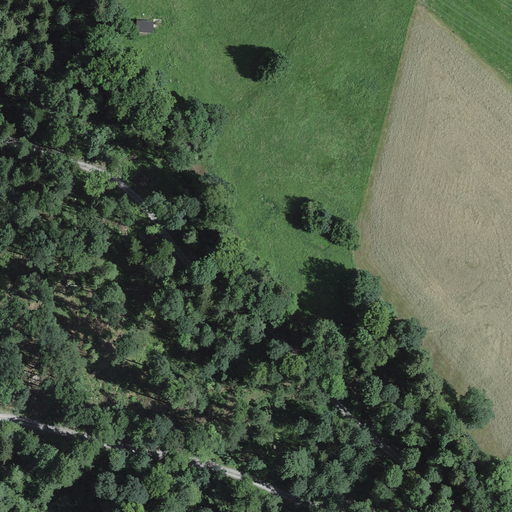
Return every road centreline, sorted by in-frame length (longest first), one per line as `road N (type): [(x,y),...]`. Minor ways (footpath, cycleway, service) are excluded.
road 1 (track): [(453,511),(107,152),(0,126)]
road 2 (track): [(0,414),(179,454),(335,511)]
